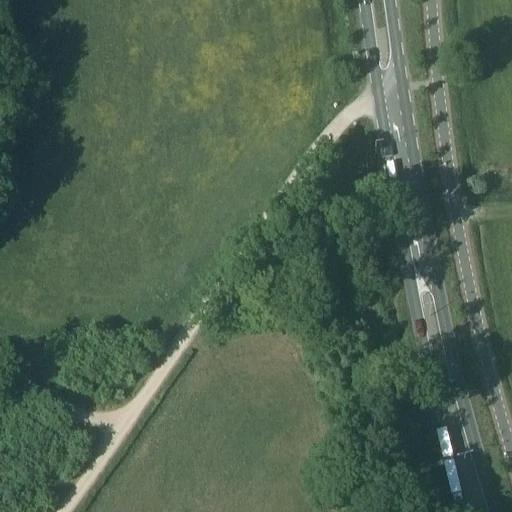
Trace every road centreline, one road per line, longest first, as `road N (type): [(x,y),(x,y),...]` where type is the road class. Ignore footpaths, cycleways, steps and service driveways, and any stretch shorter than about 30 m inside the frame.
road 1 (residential): [(387,85),(336,132),(60,511)]
road 2 (unclassified): [(430,0),(466,286),(511,464)]
road 3 (primary): [(500,511),(403,194)]
road 4 (primary): [(403,194),(461,511)]
road 5 (unknown): [(0,362),(47,415),(126,416)]
